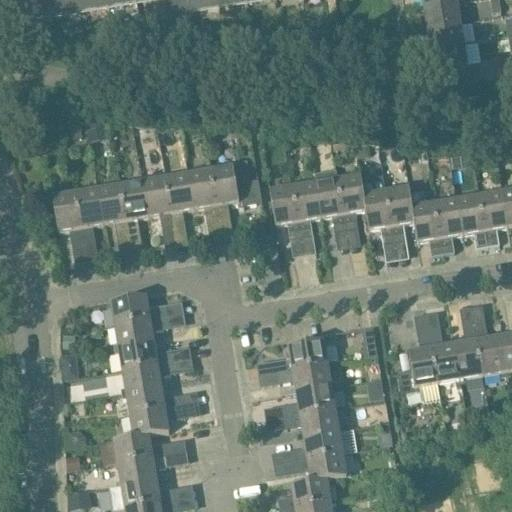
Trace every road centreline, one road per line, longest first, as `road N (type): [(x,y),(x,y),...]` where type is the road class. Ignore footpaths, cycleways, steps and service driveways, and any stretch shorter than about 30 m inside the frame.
road 1 (residential): [(511,273),(218,323)]
road 2 (residential): [(32,306),(167,282),(208,292),(218,323)]
road 3 (residential): [(41,511),(32,306)]
road 4 (residential): [(218,323),(237,440),(220,472),(226,511)]
